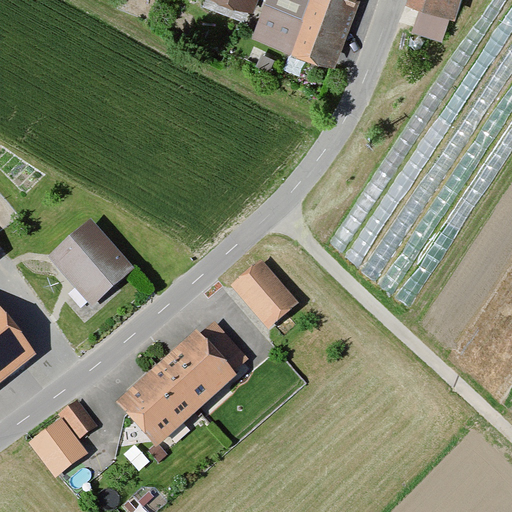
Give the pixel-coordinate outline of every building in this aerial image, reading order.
[(363,0),(264,0),(252,32),(339,65),(363,0)] [(413,0),(407,22),(448,34),(458,0),(413,0)] [(134,275),(90,226),(46,266),(90,315),(134,275)] [(299,310),(259,264),(229,290),(269,336),(299,310)] [(0,319),(0,391),(31,366),(0,319)] [(198,343),(163,372),(199,415),(233,385),(230,381),(248,366),(215,327),(197,342),(198,343)] [(148,458),(199,415),(163,372),(112,416),(122,428),(142,452),(148,458)] [(100,427),(79,400),(59,416),(80,443),(100,427)] [(60,430),(38,446),(56,472),(79,455),(60,430)]
